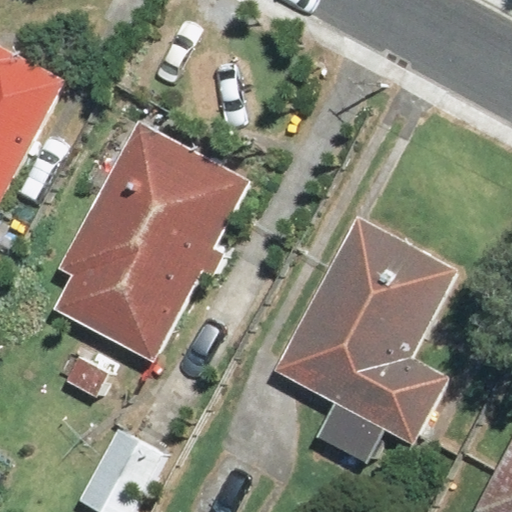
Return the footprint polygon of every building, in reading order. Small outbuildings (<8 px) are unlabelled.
[(0,60),(0,219),(10,225),(83,87),(7,47),(0,60)] [(269,187),(156,124),(75,271),(88,279),(71,309),(172,364),(269,187)] [(477,272),(375,217),(293,370),(354,403),(333,443),(383,469),(404,430),(440,449),(476,382),(431,357),(477,272)] [(144,511),(177,457),(133,431),(93,499),(114,511),(144,511)] [(511,511),(511,477),(492,511),(511,511)]
